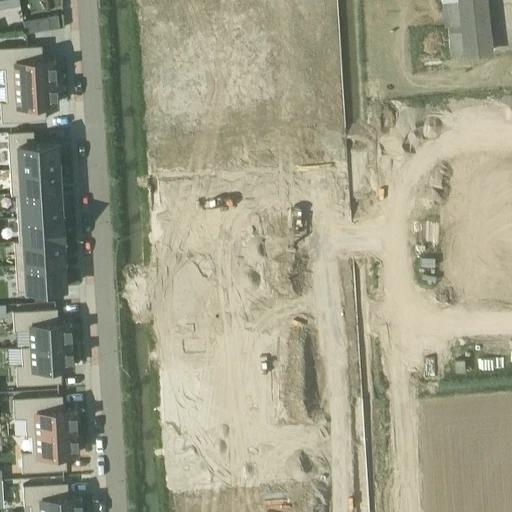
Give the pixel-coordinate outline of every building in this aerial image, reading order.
[(173,0),(150,0),(152,13),(174,12),(173,0)] [(195,0),(173,0),(174,12),(196,11),(195,0)] [(216,0),(195,0),(196,11),(218,9),(216,0)] [(238,0),(216,0),(218,9),(239,8),(238,0)] [(260,0),(238,0),(239,8),(261,7),(260,0)] [(442,0),(447,57),(489,55),(485,0),(442,0)] [(48,16),(50,29),(60,28),(58,15),(48,16)] [(41,45),(0,47),(0,67),(4,67),(5,84),(55,81),(53,59),(42,59),(41,45)] [(307,51),(297,52),(297,60),(307,59),(307,51)] [(317,51),(307,51),(307,59),(317,59),(317,51)] [(274,53),(264,54),(264,62),(274,61),(274,53)] [(264,54),(254,55),(254,63),(264,62),(264,54)] [(230,56),(220,57),(221,65),(231,64),(230,56)] [(220,57),(210,57),(211,65),(221,65),(220,57)] [(177,59),(167,60),(168,68),(178,67),(177,59)] [(187,59),(177,59),(178,67),(188,67),(187,59)] [(302,66),(292,67),(292,75),(302,74),(302,66)] [(312,66),(302,66),(302,74),(312,73),(312,66)] [(273,68),(263,69),(264,76),(274,76),(273,68)] [(263,69),(253,69),(254,77),(264,76),(263,69)] [(235,70),(225,71),(225,79),(235,78),(235,70)] [(225,71),(215,71),(215,80),(225,79),(225,71)] [(192,73),(182,74),(182,82),(192,81),(192,73)] [(182,74),(172,74),(172,82),(182,82),(182,74)] [(6,101),(0,101),(1,122),(46,119),(45,104),(56,104),(55,81),(5,84),(6,101)] [(328,120),(305,121),(307,161),(330,159),(328,120)] [(305,121),(288,122),(291,162),(307,161),(305,121)] [(288,122),(271,123),(274,163),(291,162),(288,122)] [(271,123),(250,125),(252,164),(274,163),(271,123)] [(250,125),(228,126),(231,165),(252,164),(250,125)] [(228,126),(207,127),(209,167),(231,165),(228,126)] [(207,127),(185,129),(188,168),(209,167),(207,127)] [(185,129),(163,130),(165,170),(188,168),(185,129)] [(33,130),(8,132),(10,170),(59,167),(57,144),(58,144),(58,142),(34,143),(33,130)] [(59,167),(10,170),(11,195),(16,194),(16,193),(60,191),(59,167)] [(60,191),(16,193),(16,194),(17,217),(62,215),(61,214),(60,191)] [(62,215),(17,217),(19,240),(19,241),(63,239),(63,240),(64,240),(63,214),(61,214),(62,215)] [(302,216),(264,219),(265,237),(303,234),(302,216)] [(342,222),(334,222),(335,232),(343,232),(342,222)] [(343,232),(335,232),(335,242),(343,242),(343,232)] [(303,234),(265,237),(266,253),(304,251),(303,234)] [(19,240),(14,241),(15,266),(64,263),(63,240),(63,239),(19,241),(19,240)] [(304,251),(266,253),(267,270),(305,268),(304,251)] [(344,255),(336,256),(337,266),(345,265),(344,255)] [(64,263),(15,266),(17,290),(66,288),(66,286),(64,263)] [(345,265),(337,266),(337,276),(345,275),(345,265)] [(305,268),(267,270),(268,287),(306,284),(305,268)] [(306,284),(268,287),(269,304),(307,301),(306,284)] [(346,289),(338,289),(339,299),(347,299),(346,289)] [(347,299),(339,299),(339,309),(347,309),(347,299)] [(307,301),(269,304),(270,320),(308,318),(307,301)] [(57,307),(13,310),(14,330),(30,329),(31,345),(31,346),(70,344),(69,321),(60,322),(58,322),(57,311),(57,307)] [(308,318),(270,320),(271,337),(309,335),(308,318)] [(348,322),(340,323),(341,333),(349,332),(348,322)] [(349,332),(341,333),(341,343),(349,342),(349,332)] [(309,335),(271,337),(272,354),(310,352),(309,335)] [(22,364),(16,364),(17,384),(61,382),(61,379),(61,367),(63,367),(72,367),(70,344),(31,346),(31,345),(21,346),(22,364)] [(310,352),(272,354),(273,371),(311,368),(310,352)] [(350,356),(342,356),(343,366),(351,366),(350,356)] [(351,366),(343,366),(344,376),(351,376),(351,366)] [(311,368),(273,371),(274,387),(313,385),(311,368)] [(313,385),(274,387),(275,404),(314,402),(313,385)] [(352,389),(344,390),(345,400),(353,399),(352,389)] [(62,395),(13,398),(14,418),(25,417),(26,435),(31,435),(31,434),(76,431),(74,409),(65,409),(63,409),(62,398),(62,395)] [(353,399),(345,400),(346,410),(354,409),(353,399)] [(314,402),(275,404),(276,422),(315,420),(314,402)] [(32,451),(21,451),(22,472),(67,469),(66,466),(66,454),(68,454),(77,454),(76,431),(31,434),(31,435),(32,451)] [(67,482),(23,484),(24,505),(30,504),(30,511),(80,511),(79,496),(70,496),(68,496),(68,485),(67,482)] [(345,511),(344,487),(322,488),(323,511),(345,511)] [(323,511),(322,488),(300,490),(301,511),(323,511)] [(301,511),(300,490),(278,491),(279,511),(301,511)] [(279,511),(278,491),(257,492),(258,511),(279,511)] [(258,511),(257,492),(235,494),(236,511),(258,511)] [(236,511),(235,494),(214,495),(214,511),(236,511)] [(214,511),(214,495),(191,496),(192,511),(214,511)]
